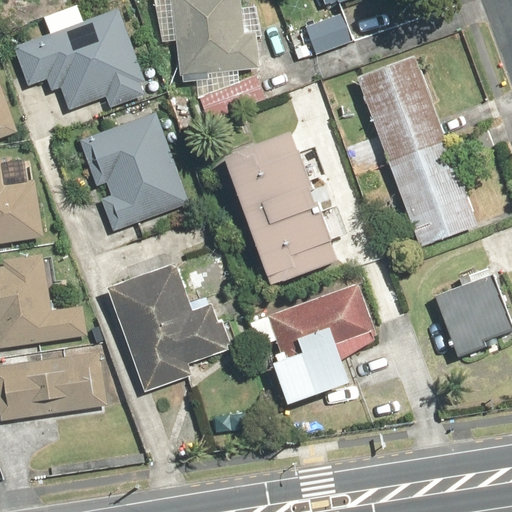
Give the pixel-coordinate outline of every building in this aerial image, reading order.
[(172,0),(181,78),(260,70),(256,34),(240,36),(236,0),(172,0)] [(114,14),(13,49),(27,89),(47,82),(51,93),(60,90),(67,112),(108,98),(110,105),(142,94),(114,14)] [(355,81),(423,249),(478,227),(410,59),(355,81)] [(258,78),(199,97),(204,115),(264,96),(258,78)] [(0,140),(19,133),(0,83),(0,140)] [(158,112),(78,141),(95,188),(107,183),(112,197),(102,201),(113,232),(191,204),(158,112)] [(218,156),(269,289),(336,263),(286,130),(218,156)] [(0,246),(45,240),(36,176),(9,179),(6,158),(0,159),(0,246)] [(0,266),(0,350),(89,337),(84,305),(50,310),(41,255),(2,261),(3,266),(0,266)] [(101,287),(141,395),(189,377),(184,364),(227,349),(209,301),(190,308),(173,261),(101,287)] [(431,299),(453,358),(484,346),(482,342),(511,330),(511,326),(493,276),(431,299)] [(269,365),(285,408),(344,386),(334,358),(383,340),(360,277),(262,314),(280,361),(269,365)] [(0,370),(0,423),(106,407),(98,356),(0,370)]
